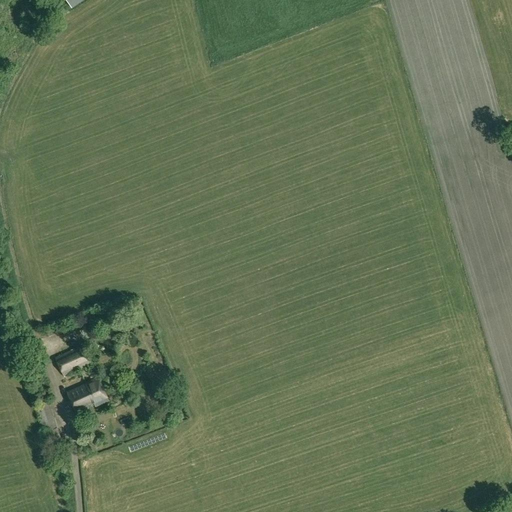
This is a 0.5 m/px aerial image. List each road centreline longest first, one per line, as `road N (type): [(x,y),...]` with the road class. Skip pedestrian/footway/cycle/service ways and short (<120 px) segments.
road 1 (track): [(76,511),(69,430),(0,176)]
road 2 (track): [(0,116),(50,0)]
